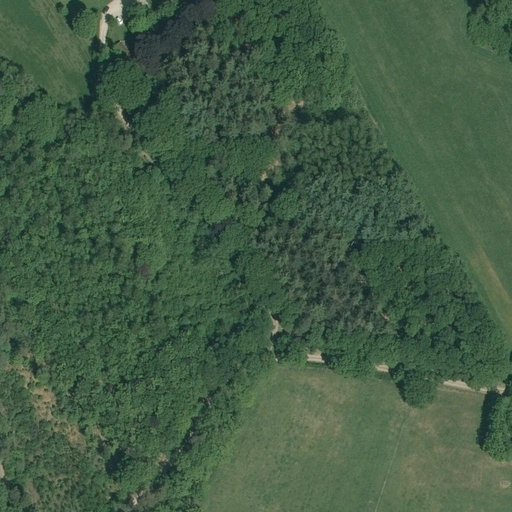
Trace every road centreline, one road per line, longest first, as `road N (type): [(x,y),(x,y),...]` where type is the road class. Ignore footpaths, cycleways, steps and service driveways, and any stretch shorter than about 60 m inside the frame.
road 1 (track): [(511,392),(322,357),(252,361),(213,396),(158,476),(122,511)]
road 2 (track): [(109,86),(276,315),(263,358)]
